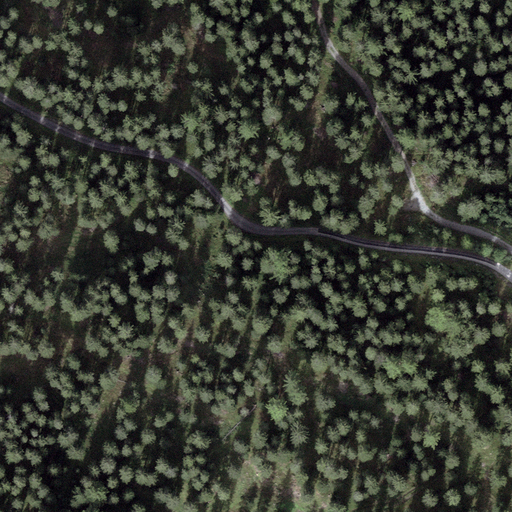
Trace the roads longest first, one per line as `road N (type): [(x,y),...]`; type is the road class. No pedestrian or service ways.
road 1 (track): [(511,275),(464,254),(256,227),(180,161),(89,140),(0,95)]
road 2 (track): [(511,250),(422,207),(401,152),(330,47),(311,0)]
